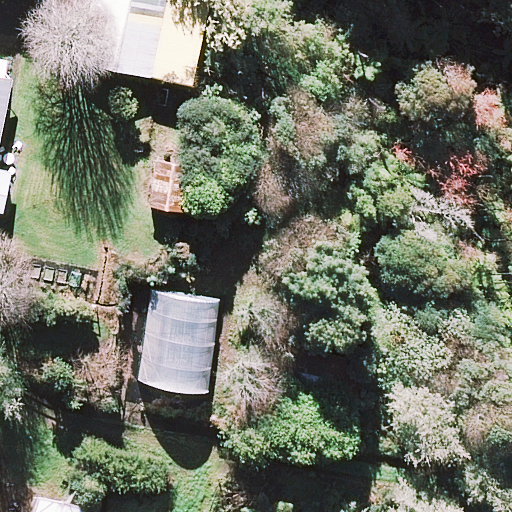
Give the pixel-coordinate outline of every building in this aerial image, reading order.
[(201,0),(89,0),(79,65),(187,83),(201,0)] [(0,201),(6,170),(0,169),(0,110),(11,58),(0,56),(0,201)] [(210,147),(160,135),(142,205),(193,218),(210,147)] [(185,238),(145,221),(122,277),(162,293),(185,238)] [(360,358),(288,347),(273,443),(346,454),(360,358)]
